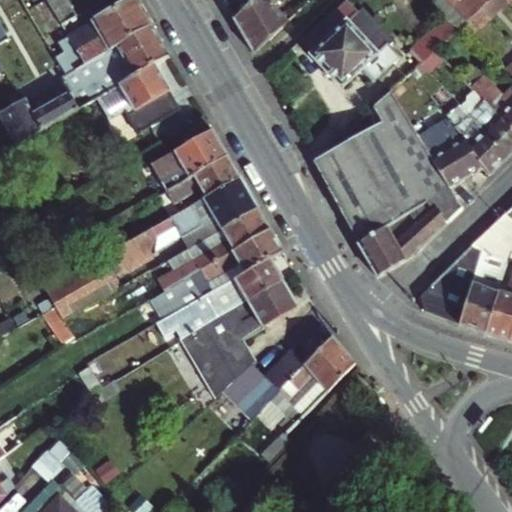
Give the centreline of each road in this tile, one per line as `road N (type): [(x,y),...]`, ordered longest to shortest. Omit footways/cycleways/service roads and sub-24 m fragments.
road 1 (secondary): [(176,0),(353,304)]
road 2 (secondary): [(358,321),(471,494)]
road 3 (residential): [(368,314),(511,176)]
road 4 (secondary): [(511,368),(368,314)]
road 5 (secondary): [(511,385),(480,398),(455,429),(471,494)]
